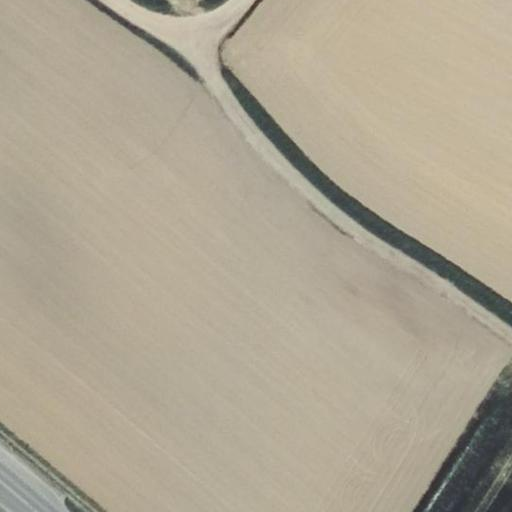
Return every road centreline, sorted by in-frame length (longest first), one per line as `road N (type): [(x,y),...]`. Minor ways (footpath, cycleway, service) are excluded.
road 1 (track): [(189,32),(233,121),(511,348)]
road 2 (track): [(241,0),(215,26),(189,32),(159,28),(119,0)]
